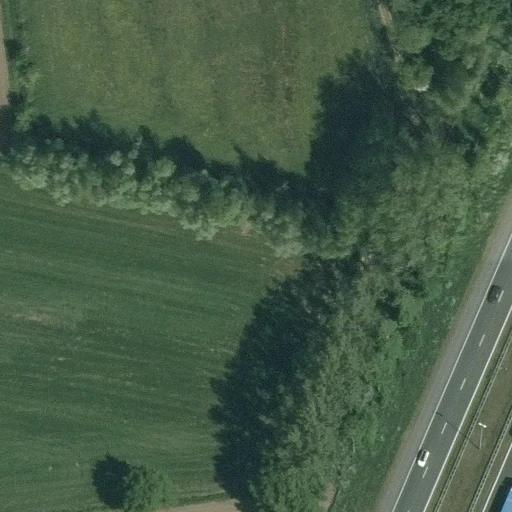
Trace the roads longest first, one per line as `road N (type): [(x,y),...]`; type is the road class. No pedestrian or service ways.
road 1 (unclassified): [(280,495),(411,150),(410,95),(380,0)]
road 2 (motorway): [(511,265),(407,511)]
